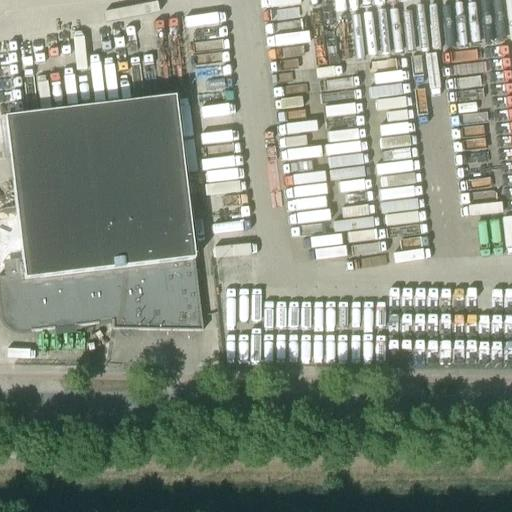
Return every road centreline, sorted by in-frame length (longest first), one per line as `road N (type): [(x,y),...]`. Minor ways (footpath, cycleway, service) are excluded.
road 1 (tertiary): [(511,407),(0,404)]
road 2 (unknown): [(511,289),(355,299),(297,281),(276,250),(240,0)]
